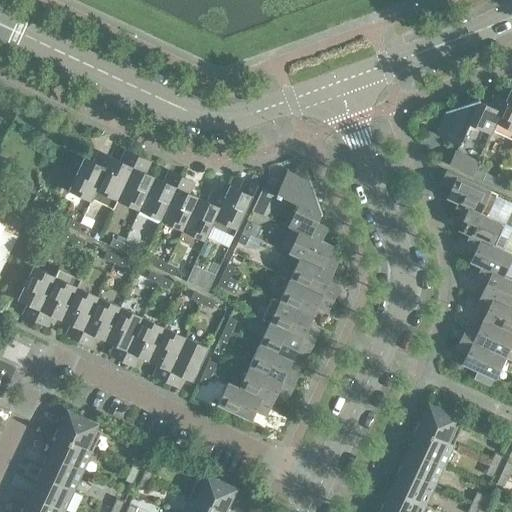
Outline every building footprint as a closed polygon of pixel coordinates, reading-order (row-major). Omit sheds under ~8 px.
[(511,90),(510,89),(505,100),(506,100),(492,130),(493,130),(511,138),(511,90)] [(506,100),(505,100),(493,94),(488,105),(479,101),(479,99),(445,112),(445,113),(446,113),(436,134),(461,146),(463,142),(461,141),(469,123),(491,133),(493,130),(492,130),(506,100)] [(117,200),(138,156),(127,151),(124,153),(119,163),(115,161),(116,159),(111,157),(96,190),(117,200)] [(449,165),(472,175),(478,162),(455,151),(449,165)] [(96,190),(111,157),(101,152),(97,154),(92,164),(89,162),(89,160),(83,157),(68,190),(91,201),(96,190)] [(148,161),(138,156),(117,200),(139,210),(154,177),(149,174),(148,176),(144,174),(149,165),(148,161)] [(497,194),(446,170),(440,183),(451,188),(446,198),(457,203),(487,216),(497,194)] [(288,226),(299,231),(321,241),(321,240),(326,231),(324,227),(316,223),(320,214),(321,214),(322,214),(318,204),(314,206),(312,200),(316,199),(309,180),(308,180),(308,181),(287,171),(276,196),(280,197),(280,196),(298,204),(288,226)] [(161,220),(181,176),(171,172),(167,173),(163,183),(159,181),(160,180),(154,177),(139,210),(161,220)] [(493,185),(497,177),(485,172),(482,180),(493,185)] [(191,181),(181,176),(161,220),(183,230),(198,197),(192,195),(192,196),(188,195),(192,185),(191,181)] [(507,182),(497,177),(493,185),(504,190),(507,182)] [(229,185),(224,196),(224,197),(211,226),(212,226),(233,236),(257,185),(246,180),(242,182),(238,192),(234,190),(235,188),(229,185)] [(263,188),(262,188),(261,188),(251,209),(268,217),(275,201),(270,199),(273,193),(271,192),(271,193),(262,189),(263,188)] [(224,197),(224,196),(214,192),(211,194),(206,203),(202,201),(203,200),(198,197),(183,230),(205,240),(212,226),(211,226),(224,197)] [(511,230),(511,227),(487,216),(457,203),(452,215),(462,220),(458,230),(469,235),(469,234),(491,245),(491,244),(503,249),(511,230)] [(76,230),(80,223),(69,218),(65,225),(76,230)] [(255,223),(248,220),(243,231),(250,234),(255,223)] [(91,228),(80,223),(76,230),(87,235),(91,228)] [(70,243),(74,236),(63,231),(60,238),(70,243)] [(245,245),(250,234),(243,231),(237,242),(245,245)] [(332,245),(321,240),(321,241),(299,231),(289,253),(299,258),(300,257),(332,273),(337,262),(336,259),(326,254),(328,251),(329,251),(332,245)] [(511,253),(503,249),(491,244),(491,245),(469,234),(469,235),(463,247),(474,252),(470,262),(480,267),(481,266),(503,276),(511,255),(511,253)] [(85,241),(74,236),(70,243),(81,248),(85,241)] [(120,251),(123,243),(112,238),(109,245),(120,251)] [(134,248),(123,243),(120,251),(131,256),(134,248)] [(114,263),(117,256),(106,251),(103,258),(114,263)] [(128,261),(117,256),(114,263),(125,268),(128,261)] [(330,278),(332,273),(300,257),(299,258),(290,279),(333,299),(338,289),(336,285),(327,281),(328,277),(330,278)] [(163,271),(167,264),(156,258),(152,266),(163,271)] [(235,267),(228,264),(227,263),(222,274),(230,278),(235,267)] [(178,269),(167,264),(163,271),(174,276),(178,269)] [(55,277),(54,276),(32,266),(17,299),(23,302),(24,300),(28,302),(23,311),(24,316),(34,320),(55,277)] [(511,280),(503,276),(481,266),(480,267),(475,279),(486,284),(482,293),(511,307),(511,280)] [(77,287),(81,279),(58,269),(54,276),(55,277),(34,320),(45,325),(49,323),(53,314),(57,315),(56,317),(61,319),(77,287)] [(157,283),(161,276),(150,271),(147,278),(157,283)] [(224,289),(230,278),(222,274),(217,285),(224,289)] [(172,281),(161,276),(157,283),(168,288),(172,281)] [(211,284),(210,284),(200,279),(197,286),(208,291),(211,284)] [(329,309),(333,299),(290,279),(279,301),(312,316),(315,310),(313,310),(315,306),(324,311),(329,309)] [(98,297),(77,287),(61,319),(67,322),(68,320),(71,322),(67,332),(68,336),(78,340),(98,297)] [(201,304),(204,296),(193,291),(190,299),(201,304)] [(511,307),(482,293),(476,306),(487,311),(485,314),(482,320),(511,333),(511,307)] [(215,301),(204,296),(201,304),(212,309),(215,301)] [(105,340),(120,307),(98,297),(78,340),(88,345),(92,343),(97,334),(100,336),(99,337),(105,340)] [(310,321),(312,316),(279,301),(269,323),(313,343),(318,333),(316,329),(306,324),(308,321),(310,321)] [(122,361),(142,317),(120,307),(105,340),(110,342),(111,341),(115,342),(110,352),(111,356),(122,361)] [(148,360),(164,327),(142,317),(122,361),(132,365),(136,364),(140,354),(144,356),(143,357),(148,360)] [(229,317),(224,328),(231,331),(236,320),(229,317)] [(511,333),(482,320),(478,329),(470,325),(467,324),(461,337),(505,357),(511,360),(511,333)] [(308,353),(313,343),(269,323),(259,344),(292,360),(294,354),(293,353),(295,350),(304,354),(308,353)] [(165,381),(185,337),(164,327),(148,360),(154,362),(155,361),(158,363),(154,372),(155,376),(165,381)] [(226,342),(231,331),(224,328),(219,339),(226,342)] [(208,348),(185,337),(165,381),(175,386),(179,384),(184,374),(187,376),(187,378),(193,380),(208,348)] [(505,357),(461,337),(455,349),(466,354),(462,364),(478,371),(476,376),(477,379),(487,384),(491,383),(493,378),(495,379),(505,357)] [(288,369),(292,360),(259,344),(252,341),(246,353),(254,357),(249,366),(293,386),(299,374),(288,369)] [(209,360),(204,371),(211,375),(216,364),(209,360)] [(288,396),(293,386),(249,366),(239,387),(239,388),(272,403),(274,398),(273,397),(274,393),(284,398),(288,396)] [(206,386),(211,375),(204,371),(199,382),(206,386)] [(267,413),(272,403),(239,388),(239,387),(228,382),(218,405),(250,420),(253,414),(252,414),(253,410),(263,414),(267,413)] [(416,430),(418,431),(418,430),(453,446),(462,425),(456,423),(458,419),(427,405),(416,430)] [(66,411),(55,435),(55,436),(57,437),(57,436),(92,452),(101,431),(96,428),(97,425),(66,411)] [(443,466),(453,446),(418,430),(418,431),(409,450),(443,466)] [(57,436),(57,437),(47,457),(82,473),(92,452),(57,436)] [(434,485),(443,466),(409,450),(400,469),(434,485)] [(497,467),(502,456),(495,452),(490,463),(497,467)] [(82,473),(47,457),(39,475),(73,491),(82,473)] [(137,473),(142,462),(135,459),(130,469),(137,473)] [(511,468),(511,464),(506,462),(501,473),(508,476),(511,468)] [(492,477),(497,467),(490,463),(485,474),(492,477)] [(155,468),(148,465),(142,475),(150,479),(155,468)] [(132,484),(137,473),(130,469),(125,480),(132,484)] [(425,505),(434,485),(400,469),(391,489),(425,505)] [(503,487),(508,476),(501,473),(496,483),(503,487)] [(73,491),(39,475),(30,494),(64,510),(73,491)] [(150,479),(142,475),(137,486),(145,490),(150,479)] [(198,476),(188,497),(220,511),(225,511),(236,490),(205,476),(204,479),(198,476)] [(390,511),(421,511),(425,505),(391,489),(382,508),(390,511)] [(477,491),(472,502),(479,506),(484,495),(477,491)] [(63,511),(64,510),(30,494),(21,511),(63,511)] [(492,497),(485,494),(480,505),(487,508),(492,497)] [(220,511),(188,497),(181,511),(220,511)] [(118,511),(124,501),(117,498),(112,509),(118,511)] [(476,511),(479,506),(472,502),(467,511),(476,511)]
